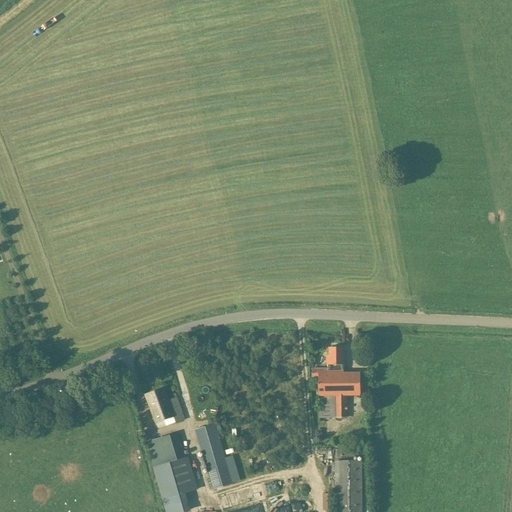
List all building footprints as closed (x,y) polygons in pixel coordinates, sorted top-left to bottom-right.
[(328,369),(312,369),(312,378),(318,378),(319,395),(320,395),(320,418),(332,418),(332,417),(347,417),(347,395),(361,395),(360,373),(343,373),(343,365),(344,365),(344,348),(329,348),(329,356),(326,356),(326,364),(328,364),(328,369)] [(156,423),(174,416),(176,423),(185,419),(176,398),(169,401),(164,388),(145,395),(156,423)] [(228,468),(215,424),(195,430),(213,490),(233,484),(228,468)] [(185,493),(198,489),(188,457),(186,458),(178,433),(147,442),(154,467),(153,467),(166,511),(187,511),(191,511),(185,493)] [(335,511),(362,511),(362,461),(335,461),(335,511)] [(292,492),(295,511),(304,511),(301,491),(292,492)]
